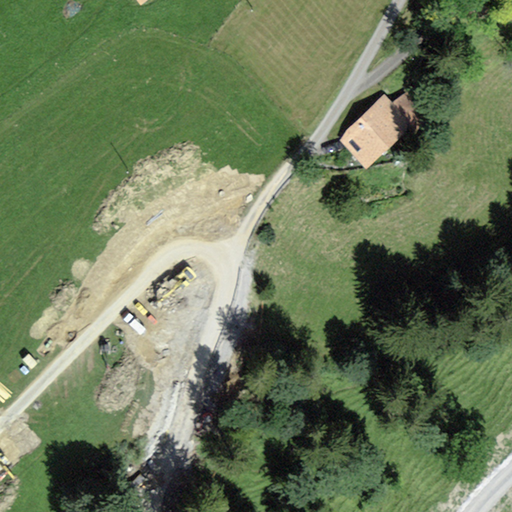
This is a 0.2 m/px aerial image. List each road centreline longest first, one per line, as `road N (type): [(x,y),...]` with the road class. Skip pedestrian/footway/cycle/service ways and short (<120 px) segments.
road 1 (unclassified): [(226,259),(333,114),(399,0)]
road 2 (unclassified): [(226,259),(196,252),(165,261),(0,424)]
road 3 (unclassified): [(146,511),(190,422),(227,283),(226,259)]
